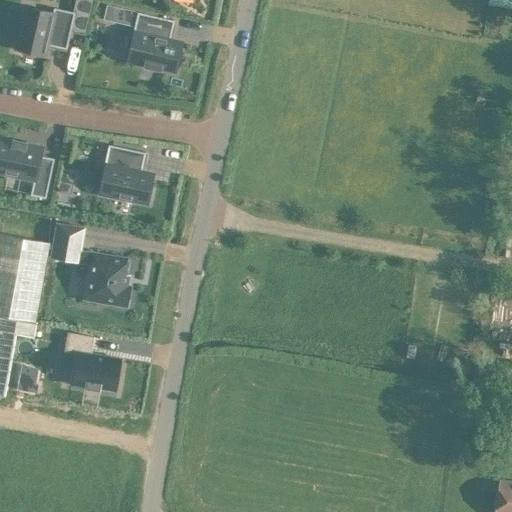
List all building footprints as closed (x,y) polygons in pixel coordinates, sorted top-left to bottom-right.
[(25,5),(16,44),(44,50),(46,43),(66,47),(75,11),(54,6),(53,11),(25,5)] [(176,43),(180,24),(143,15),(138,36),(139,37),(132,62),(181,74),(187,46),(176,43)] [(12,138),(12,140),(0,137),(0,170),(33,177),(29,193),(44,196),(53,157),(39,154),(41,146),(24,143),(25,140),(12,138)] [(137,169),(138,164),(141,165),(144,150),(107,143),(103,164),(104,164),(99,191),(146,201),(152,173),(137,169)] [(52,202),(64,205),(66,194),(54,191),(52,202)] [(71,259),(88,262),(82,297),(127,305),(130,284),(126,284),(128,272),(125,272),(127,256),(91,250),(80,248),(83,226),(56,221),(52,245),(72,248),(71,259)] [(0,314),(35,320),(49,241),(0,232),(0,314)] [(32,336),(35,320),(0,314),(0,394),(2,395),(12,333),(32,336)] [(67,331),(64,349),(74,350),(69,381),(84,383),(83,386),(99,389),(99,386),(114,388),(119,357),(89,352),(92,335),(67,331)] [(37,384),(33,383),(36,367),(20,364),(15,387),(35,391),(37,384)] [(494,511),(511,511),(511,480),(499,479),(494,511)]
